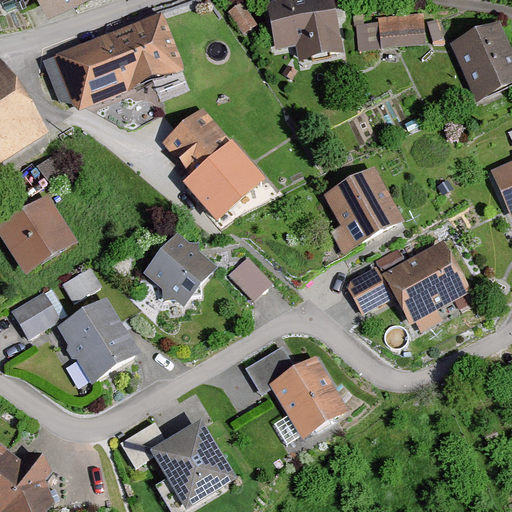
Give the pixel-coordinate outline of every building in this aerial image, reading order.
[(39,0),(44,12),(71,0),(39,0)] [(302,60),(343,53),(333,0),(282,0),(267,3),(275,47),(299,43),(302,60)] [(241,3),(229,11),(244,33),(256,25),(241,3)] [(55,55),(76,113),(187,73),(166,15),(55,55)] [(379,23),(382,48),(425,44),(423,15),(379,18),(379,23)] [(382,48),(379,23),(357,25),(359,50),(382,48)] [(511,65),(493,28),(453,48),(481,102),(511,86),(511,65)] [(0,165),(49,137),(5,62),(0,65),(0,165)] [(216,228),(268,186),(205,109),(163,142),(189,178),(182,183),(216,228)] [(46,180),(83,214),(100,196),(63,162),(46,180)] [(511,162),(493,171),(510,219),(511,217),(511,162)] [(356,252),(400,226),(371,179),(328,205),(356,252)] [(0,240),(0,241),(22,277),(70,247),(48,211),(0,240)] [(177,244),(149,280),(184,307),(212,271),(177,244)] [(413,320),(466,292),(441,245),(388,273),(413,320)] [(243,264),(229,279),(254,304),(269,289),(243,264)] [(64,286),(74,305),(100,290),(90,272),(64,286)] [(387,303),(373,274),(350,285),(365,314),(387,303)] [(28,341),(56,325),(41,298),(13,314),(28,341)] [(61,332),(90,386),(135,363),(106,308),(61,332)] [(274,385),(296,372),(281,348),(245,369),(259,393),(274,385)] [(296,372),(274,385),(306,440),(347,415),(315,361),(296,372)] [(154,456),(169,448),(156,425),(121,444),(134,467),(154,456)] [(154,456),(183,511),(228,487),(199,432),(169,448),(154,456)] [(45,511),(54,502),(45,480),(52,472),(28,454),(22,461),(0,443),(0,511),(45,511)]
